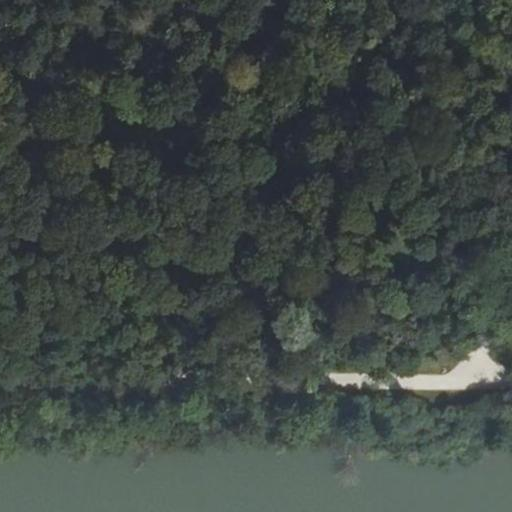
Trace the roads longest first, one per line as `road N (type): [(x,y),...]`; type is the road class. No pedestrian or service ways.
road 1 (track): [(0,383),(478,388)]
road 2 (track): [(478,388),(483,332),(511,241)]
